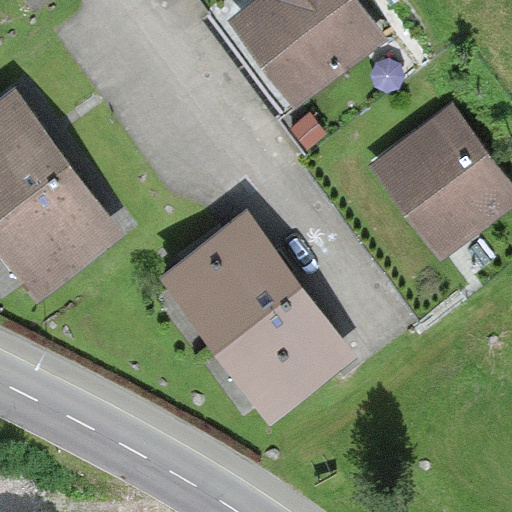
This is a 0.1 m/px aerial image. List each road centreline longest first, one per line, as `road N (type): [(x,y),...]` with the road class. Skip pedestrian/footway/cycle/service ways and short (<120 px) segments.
road 1 (residential): [(141,0),(402,336)]
road 2 (tertiary): [(0,384),(160,462),(236,511)]
